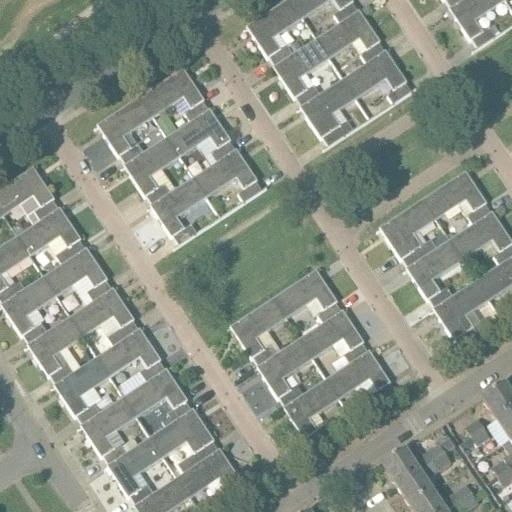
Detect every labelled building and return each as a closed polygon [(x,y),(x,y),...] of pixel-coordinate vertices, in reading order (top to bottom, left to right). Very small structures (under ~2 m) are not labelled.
[(275,69),(293,57),(280,37),(305,21),(291,0),(246,30),(268,62),(269,61),(275,69)] [(339,26),(358,14),(352,6),(354,5),(350,0),(291,0),(305,21),(326,7),(339,26)] [(466,0),(440,0),(443,4),(445,3),(450,11),(466,0)] [(478,52),(496,40),(490,31),(497,26),(490,15),(504,5),(501,0),(466,0),(450,11),(449,12),(470,44),(471,43),(478,52)] [(361,70),(384,55),(379,47),(381,46),(359,13),(358,14),(339,26),(316,42),(329,62),(353,47),(360,58),(355,61),(361,70)] [(301,109),(320,97),(307,78),(329,62),(316,42),(293,57),(275,69),(273,70),(294,103),(296,101),(301,109)] [(387,98),(393,108),(411,96),(405,87),(407,86),(386,54),(384,55),(361,70),(342,82),(356,103),(386,83),(394,94),(387,98)] [(141,100),(155,120),(184,101),(191,112),(184,117),(190,125),(208,113),(203,105),(205,104),(184,72),(141,100)] [(328,151),(352,135),(346,126),(339,130),(332,119),(356,103),(342,82),(320,97),(301,109),(300,111),(321,142),(322,141),(328,151)] [(141,100),(97,129),(98,130),(119,161),(120,160),(125,168),(144,155),(139,148),(131,153),(123,141),(131,136),(154,121),(155,120),(141,100)] [(190,125),(169,139),(182,160),(198,149),(211,169),(235,153),(230,145),(231,144),(210,112),(208,113),(190,125)] [(125,168),(124,169),(145,201),(147,200),(152,208),(177,192),(171,183),(158,192),(151,181),(182,160),(169,139),(144,155),(125,168)] [(230,186),(244,207),(262,194),(256,185),(258,184),(237,152),(235,153),(211,169),(196,179),(210,199),(230,186)] [(0,192),(0,206),(7,217),(34,200),(41,211),(34,215),(40,224),(58,212),(53,204),(55,203),(33,171),(0,192)] [(467,232),(491,216),(485,208),(487,207),(466,175),(423,202),(437,223),(459,208),(467,220),(462,223),(467,232)] [(179,249),(211,228),(205,219),(185,232),(177,221),(210,199),(196,179),(177,192),(152,208),(150,209),(171,241),(173,240),(179,249)] [(408,271),(437,251),(432,243),(414,255),(406,243),(437,223),(423,202),(380,231),(401,264),(402,263),(408,271)] [(62,268),(85,252),(80,244),(81,243),(60,211),(58,212),(40,224),(19,238),(32,259),(53,245),(61,256),(56,259),(62,268)] [(499,269),(511,259),(511,244),(492,215),(491,216),(467,232),(450,243),(463,264),(493,244),(500,255),(493,260),(499,269)] [(0,303),(2,307),(25,292),(20,285),(16,288),(15,286),(8,291),(1,280),(32,259),(19,238),(0,250),(0,303)] [(434,311),(453,299),(447,290),(441,295),(433,284),(463,264),(450,243),(437,251),(408,271),(406,272),(428,304),(429,303),(434,311)] [(87,309),(112,292),(107,284),(108,283),(87,251),(85,252),(62,268),(45,279),(59,299),(80,285),(88,296),(82,300),(87,309)] [(511,259),(499,269),(478,283),(491,303),(511,289),(511,259)] [(278,299),(291,319),(317,303),(324,314),(310,323),(316,331),(341,315),(336,307),(338,306),(316,273),(278,299)] [(29,347),(47,335),(42,327),(35,331),(28,320),(59,299),(45,279),(25,292),(2,307),(0,308),(22,340),(23,339),(29,347)] [(461,352),(485,337),(478,327),(467,336),(460,324),(491,303),(478,283),(453,299),(434,311),(433,312),(454,344),(455,343),(461,352)] [(114,349),(138,333),(133,325),(135,324),(113,291),(112,292),(87,309),(73,318),(87,339),(107,325),(114,336),(108,340),(114,349)] [(258,369),(282,354),(269,334),(291,319),(278,299),(230,330),(251,363),(253,361),(258,369)] [(350,367),(368,355),(363,347),(364,346),(343,314),(341,315),(316,331),(301,341),(315,362),(343,343),(350,354),(344,358),(350,367)] [(55,388),(74,376),(68,367),(61,371),(54,360),(87,339),(73,318),(47,335),(29,347),(27,348),(48,381),(50,380),(55,388)] [(99,359),(113,379),(140,361),(147,372),(135,380),(139,386),(134,389),(136,392),(165,373),(160,365),(161,364),(140,332),(138,333),(114,349),(99,359)] [(282,405),(300,393),(297,389),(291,394),(284,382),(315,362),(301,341),(282,354),(258,369),(256,371),(278,403),(280,402),(282,405)] [(364,403),(370,413),(395,396),(389,387),(391,386),(370,354),(368,355),(350,367),(326,383),(340,403),(363,388),(370,398),(364,403)] [(82,428),(107,411),(102,402),(95,406),(88,395),(113,379),(99,359),(74,376),(55,388),(54,389),(75,421),(77,420),(82,428)] [(173,425),(192,413),(186,405),(188,404),(167,372),(165,373),(136,392),(128,398),(141,419),(167,402),(174,413),(168,417),(173,425)] [(312,451),(330,439),(324,430),(318,434),(310,423),(340,403),(326,383),(323,378),(300,393),(282,405),(285,410),(283,411),(304,443),(306,442),(312,451)] [(496,422),(511,412),(511,398),(505,388),(482,402),(496,422)] [(109,468),(134,452),(130,446),(123,450),(121,448),(123,446),(116,435),(141,419),(128,398),(107,411),(82,428),(80,429),(102,461),(103,460),(109,468)] [(183,477),(218,454),(213,446),(215,445),(193,412),(192,413),(173,425),(153,439),(166,460),(187,446),(194,457),(177,468),(183,477)] [(509,443),(511,441),(511,412),(496,422),(509,443)] [(471,441),(483,432),(477,423),(464,431),(471,441)] [(476,449),(476,450),(489,441),(483,432),(471,441),(472,443),(464,448),(468,454),(476,449)] [(135,509),(154,496),(148,488),(142,493),(134,481),(166,460),(153,439),(134,452),(109,468),(107,469),(128,502),(130,501),(135,509)] [(510,472),(511,471),(511,441),(509,443),(511,447),(511,455),(503,461),(504,463),(510,472)] [(445,457),(444,456),(439,448),(425,456),(431,465),(445,457)] [(213,487),(227,507),(246,495),(240,486),(241,485),(220,453),(218,454),(183,477),(177,481),(190,502),(213,487)] [(383,468),(396,489),(431,465),(425,456),(424,455),(412,464),(405,453),(383,468)] [(445,457),(431,465),(437,475),(451,466),(445,457)] [(497,481),(510,472),(504,463),(491,472),(497,481)] [(410,509),(432,494),(425,483),(437,475),(431,465),(396,489),(410,509)] [(511,475),(510,472),(497,481),(503,490),(511,484),(511,475)] [(175,511),(190,502),(177,481),(154,496),(135,509),(134,510),(135,511),(175,511)] [(458,507),(472,498),(466,489),(453,497),(458,507)] [(411,511),(450,511),(458,507),(453,497),(440,506),(432,494),(410,509),(411,511)] [(472,498),(458,507),(462,511),(469,511),(478,507),(472,498)]
